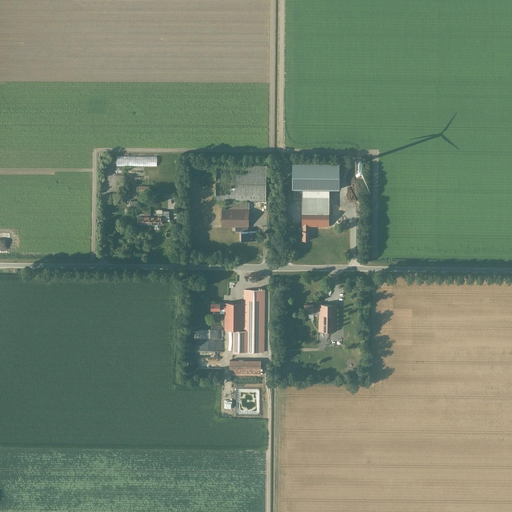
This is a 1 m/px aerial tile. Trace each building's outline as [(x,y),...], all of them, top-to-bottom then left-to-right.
[(157,156),(117,156),(117,166),(157,166),(157,156)] [(339,162),(292,161),(292,179),(293,179),(293,188),(310,188),(310,190),(321,190),(321,188),(339,188),(339,162)] [(248,227),(249,202),(235,202),(235,201),(265,201),(266,166),(215,165),(215,201),(231,201),(231,202),(226,202),(226,209),(222,209),(222,226),(242,227),(242,232),(241,232),(241,241),(256,241),(256,232),(247,232),(247,227),(248,227)] [(292,203),(293,180),(281,180),(281,187),(283,187),(283,203),(292,203)] [(329,227),(329,209),(329,190),(321,190),(310,190),(302,190),(302,226),(303,226),(303,231),(302,231),(302,240),(309,241),(309,231),(308,231),(308,226),(329,227)] [(339,197),(339,207),(352,208),(352,197),(339,197)] [(169,220),(169,211),(162,211),(162,213),(156,213),(156,224),(162,224),(162,220),(169,220)] [(264,290),(244,290),(243,330),(243,331),(233,331),(233,352),(264,352),(264,330),(264,290)] [(225,303),(220,303),(211,303),(211,310),(220,310),(220,309),(225,309),(225,330),(242,330),(242,303),(225,303)] [(318,331),(336,331),(337,305),(319,304),(319,306),(314,306),(314,305),(305,305),(305,311),(308,311),(308,314),(309,314),(309,318),(314,318),(314,315),(319,315),(318,331)] [(346,305),(346,334),(355,334),(355,325),(354,325),(354,305),(346,305)] [(317,354),(316,377),(333,377),(334,355),(317,354)] [(339,357),(339,368),(352,368),(351,357),(339,357)] [(261,360),(230,360),(230,375),(261,375),(261,360)] [(258,412),(258,390),(236,390),(237,413),(244,413),(244,410),(240,410),(240,400),(245,400),(245,397),(250,397),(250,401),(254,401),(254,412),(258,412)]
